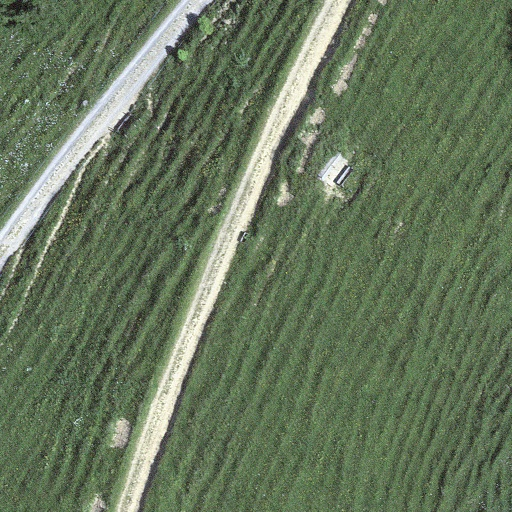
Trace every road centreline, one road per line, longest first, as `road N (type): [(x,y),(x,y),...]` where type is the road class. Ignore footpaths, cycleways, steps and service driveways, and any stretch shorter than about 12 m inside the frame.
road 1 (track): [(131,511),(277,113),(337,0)]
road 2 (track): [(0,248),(196,0)]
